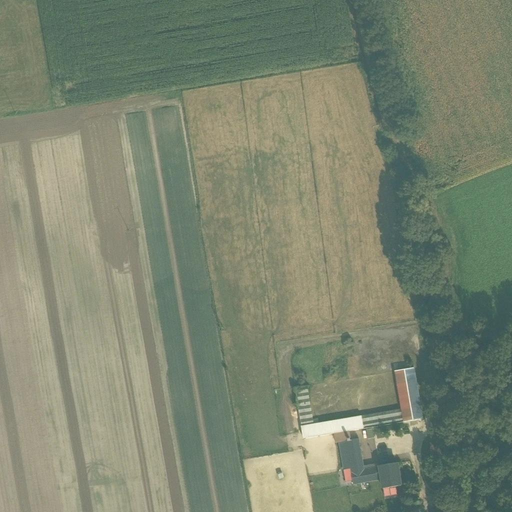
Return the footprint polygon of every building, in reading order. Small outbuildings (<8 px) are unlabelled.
[(417,247),(409,248),(410,257),(419,255),(417,247)] [(408,334),(290,353),(295,386),(354,377),(360,376),(413,368),(408,334)] [(355,380),(295,389),(304,440),(422,421),(414,371),(361,379),(360,376),(354,377),(355,380)] [(358,440),(338,444),(343,471),(350,470),(363,467),(358,440)] [(397,465),(378,468),(381,480),(382,490),(401,487),(397,465)] [(378,468),(364,471),(363,467),(350,470),(353,485),(381,480),(378,468)] [(510,502),(511,499),(511,482),(502,470),(491,480),(510,502)]
